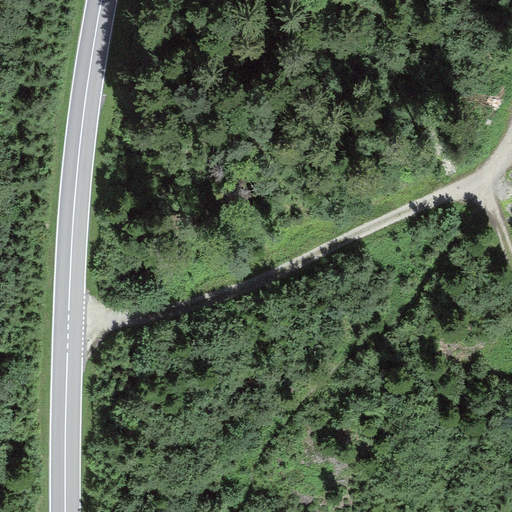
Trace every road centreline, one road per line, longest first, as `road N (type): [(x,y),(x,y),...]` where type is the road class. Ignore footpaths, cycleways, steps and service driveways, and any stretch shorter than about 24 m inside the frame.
road 1 (secondary): [(66,511),(71,248),(104,0)]
road 2 (track): [(511,151),(424,207),(230,290),(67,324)]
